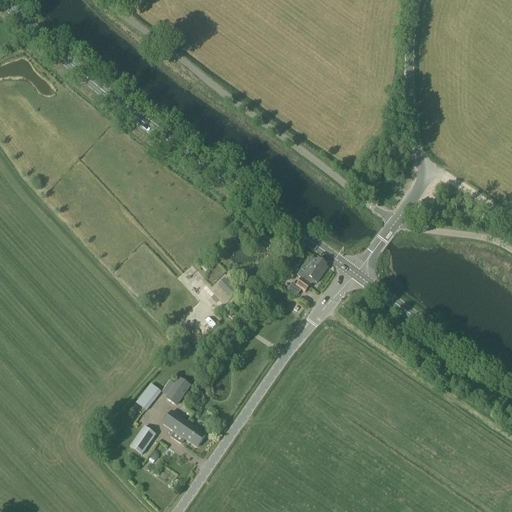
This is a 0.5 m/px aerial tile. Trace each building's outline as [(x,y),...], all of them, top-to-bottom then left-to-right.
[(235,217),(229,219),(231,227),(238,225),(235,217)] [(315,286),(326,270),(324,268),(326,266),(318,261),(316,263),(314,261),(303,276),(311,281),(310,283),(315,286)] [(252,293),(263,283),(256,276),(246,286),(252,293)] [(218,286),(231,300),(241,291),(227,277),(218,286)] [(295,288),(304,294),(310,286),(301,280),(295,288)] [(175,333),(182,340),(189,333),(182,326),(175,333)] [(176,407),(189,387),(178,379),(164,400),(176,407)] [(145,413),(160,394),(150,386),(136,405),(145,413)] [(162,425),(196,449),(205,437),(171,413),(162,425)] [(130,449),(141,457),(155,437),(143,429),(130,449)]
